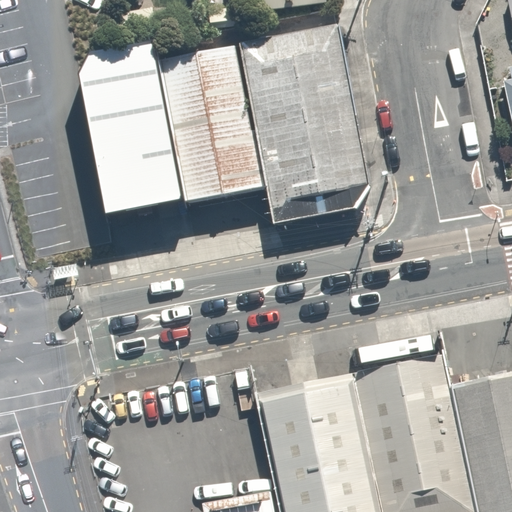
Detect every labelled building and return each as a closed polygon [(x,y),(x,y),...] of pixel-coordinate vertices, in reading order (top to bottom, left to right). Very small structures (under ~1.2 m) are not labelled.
[(511,0),(498,0),(507,43),(511,42),(511,0)] [(341,30),(240,49),(273,223),(375,204),(341,30)] [(159,62),(185,200),(265,184),(239,47),(159,62)] [(182,203),(153,49),(75,64),(105,217),(182,203)] [(511,70),(494,75),(508,142),(511,152),(511,70)] [(352,374),(380,511),(477,511),(450,387),(443,354),(352,374)] [(380,511),(352,374),(260,393),(284,511),(380,511)] [(511,511),(511,374),(450,387),(477,511),(511,511)] [(275,511),(272,492),(203,504),(204,511),(275,511)]
